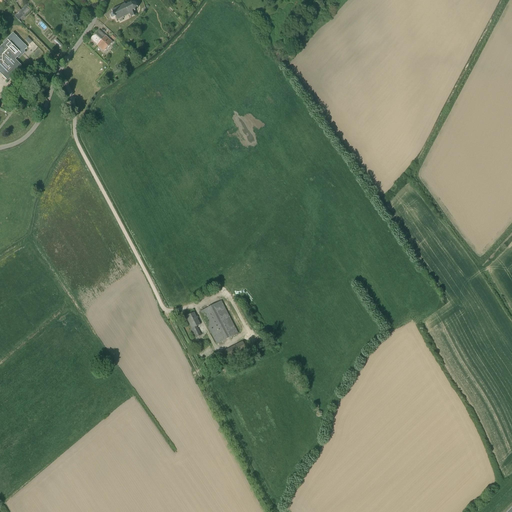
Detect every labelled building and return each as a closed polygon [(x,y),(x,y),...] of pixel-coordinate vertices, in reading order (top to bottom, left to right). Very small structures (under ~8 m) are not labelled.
[(110,15),(112,19),(115,18),(117,22),(117,21),(119,20),(122,18),(123,18),(124,18),(129,15),(131,17),(130,18),(131,18),(131,17),(134,16),(135,16),(134,15),(132,12),(134,10),(135,11),(136,10),(135,10),(137,7),(137,6),(136,6),(135,4),(136,3),(135,3),(134,4),(132,3),(132,2),(131,2),(131,3),(130,4),(129,3),(128,4),(128,3),(125,4),(124,4),(119,7),(118,7),(118,8),(112,11),(111,10),(113,14),(110,15)] [(30,11),(27,8),(28,8),(26,5),(21,10),(18,13),(14,17),(18,21),(24,16),(30,11)] [(37,24),(44,31),(47,28),(40,21),(37,24)] [(99,30),(90,39),(104,52),(112,42),(99,30)] [(7,40),(0,47),(0,70),(3,74),(2,75),(7,80),(12,75),(14,77),(18,73),(16,71),(21,66),(15,59),(21,54),(22,55),(25,52),(24,51),(27,48),(13,33),(6,39),(7,40)] [(54,41),(60,48),(63,46),(56,39),(54,41)] [(200,312),(217,344),(238,333),(221,301),(200,312)] [(197,318),(196,317),(194,313),(187,316),(190,323),(189,323),(192,328),(191,328),(196,338),(201,335),(197,326),(200,325),(197,318)] [(251,345),(251,346),(251,348),(252,349),(253,351),(254,351),(254,352),(255,353),(257,353),(258,353),(259,353),(260,353),(262,353),(263,352),(264,351),(265,350),(265,349),(266,348),(266,347),(266,346),(266,344),(266,342),(265,341),(264,340),(263,339),(262,338),(260,338),(259,338),(258,338),(256,338),(255,339),(254,339),(253,340),(252,341),(251,343),(251,344),(251,345)] [(251,357),(242,342),(221,353),(229,368),(251,357)]
